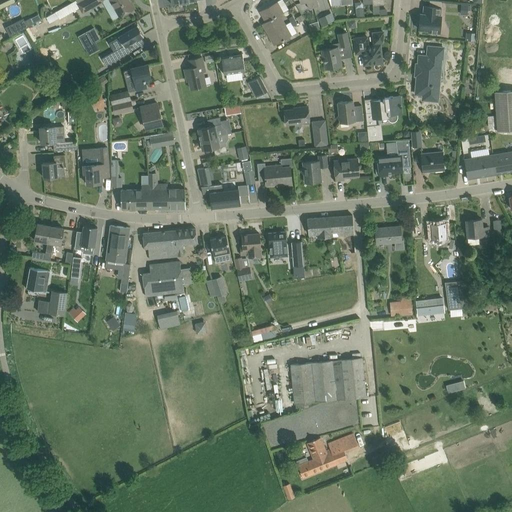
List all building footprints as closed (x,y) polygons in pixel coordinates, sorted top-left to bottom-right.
[(103,0),(85,0),(78,4),(81,9),(83,13),(104,1),(103,0)] [(110,0),(120,16),(135,8),(130,0),(110,0)] [(314,7),(311,0),(299,0),(301,3),(306,1),(309,9),(314,7)] [(78,4),(77,1),(56,13),(61,20),(81,9),(78,4)] [(260,11),(265,22),(280,14),(284,12),(278,1),(260,11)] [(461,5),(460,15),(468,15),(468,5),(461,5)] [(428,31),(428,33),(440,34),(441,16),(440,16),(441,8),(424,6),(423,14),(420,14),(420,21),(418,22),(417,26),(419,28),(419,30),(428,31)] [(331,13),(318,19),(322,26),(335,20),(331,13)] [(262,24),(268,35),(286,25),(280,14),(265,22),(262,24)] [(301,15),(296,18),(299,23),(304,19),(301,15)] [(23,18),(12,24),(17,33),(28,27),(27,26),(33,23),(31,18),(25,21),(23,18)] [(355,20),(348,20),(349,28),(356,27),(355,20)] [(286,25),(268,35),(274,45),(292,36),(286,25)] [(123,45),(102,58),(106,66),(137,48),(133,43),(144,37),(138,26),(118,37),(123,45)] [(499,40),(511,40),(511,28),(500,27),(499,40)] [(94,28),(78,36),(88,55),(99,49),(95,42),(100,39),(94,28)] [(338,34),(341,47),(349,45),(347,32),(338,34)] [(466,32),(465,40),(475,41),(476,33),(466,32)] [(372,46),(368,47),(367,37),(354,38),(355,44),(356,54),(363,53),(365,64),(382,62),(380,45),(382,45),(383,33),(371,34),(372,46)] [(511,40),(499,40),(497,52),(511,53),(511,40)] [(322,50),(326,69),(342,66),(338,47),(322,50)] [(443,60),(444,48),(428,47),(427,57),(420,57),(419,65),(416,65),(415,75),(418,76),(417,77),(418,78),(418,79),(419,79),(419,83),(417,83),(416,94),(423,95),(423,100),(433,101),(434,90),(437,90),(438,76),(440,76),(442,59),(443,60)] [(31,54),(35,63),(42,60),(38,51),(31,54)] [(243,54),(221,58),(224,75),(227,74),(228,81),(242,79),(241,72),(245,71),(243,54)] [(184,69),(186,78),(188,78),(191,89),(206,86),(203,72),(205,72),(202,57),(189,60),(190,68),(184,69)] [(145,80),(151,78),(148,64),(123,70),(126,79),(134,77),(137,90),(146,88),(145,82),(146,82),(145,80)] [(36,73),(42,79),(50,72),(44,66),(36,73)] [(248,82),(256,97),(267,91),(260,76),(248,82)] [(47,91),(54,103),(65,96),(58,85),(47,91)] [(511,91),(493,93),(496,132),(511,131),(511,91)] [(111,96),(113,105),(131,101),(129,92),(111,96)] [(101,93),(91,98),(96,109),(98,108),(99,110),(107,107),(101,93)] [(385,99),(371,101),(373,120),(388,118),(388,119),(390,121),(392,122),(394,121),(396,120),(397,118),(397,114),(402,113),(400,96),(384,97),(385,99)] [(61,99),(63,109),(72,107),(70,97),(61,99)] [(131,101),(113,105),(115,114),(133,110),(131,101)] [(352,101),(338,103),(339,115),(337,118),(339,120),(340,123),(363,120),(362,106),(353,107),(352,101)] [(140,107),(146,129),(162,125),(157,103),(140,107)] [(238,105),(224,108),(226,116),(240,113),(238,105)] [(293,109),(284,110),(286,125),(295,124),(295,127),(302,126),(301,123),(310,122),(308,106),(293,108),(293,109)] [(113,118),(115,127),(123,125),(121,117),(113,118)] [(209,126),(198,129),(200,139),(216,136),(218,136),(227,134),(227,129),(222,127),(220,117),(207,120),(209,126)] [(325,120),(312,122),(315,147),(329,146),(325,120)] [(381,124),(367,126),(369,141),(383,139),(381,124)] [(40,127),(41,143),(64,142),(67,142),(67,133),(64,133),(64,126),(40,127)] [(357,131),(357,140),(367,140),(366,130),(357,131)] [(151,135),(153,147),(174,143),(171,131),(151,135)] [(412,132),(413,147),(421,146),(420,131),(412,132)] [(216,136),(200,139),(202,150),(214,148),(215,155),(227,152),(225,143),(228,138),(227,134),(218,136),(216,136)] [(387,156),(378,157),(378,158),(379,175),(379,176),(388,175),(387,173),(403,171),(403,167),(411,166),(409,140),(396,141),(396,142),(386,143),(387,156)] [(369,142),(360,143),(360,152),(369,152),(369,142)] [(246,146),(237,148),(240,160),(249,158),(246,146)] [(102,177),(109,176),(108,147),(99,148),(100,163),(83,164),(84,174),(86,174),(87,184),(102,183),(102,177)] [(475,155),(464,157),(467,179),(511,171),(511,149),(482,154),(482,151),(475,152),(475,155)] [(422,159),(423,169),(431,168),(431,171),(444,170),(442,152),(421,154),(422,159)] [(54,162),(43,163),(44,178),(66,176),(65,167),(66,167),(65,155),(54,156),(54,162)] [(319,161),(303,162),(304,168),(301,172),(304,175),(305,183),(307,183),(307,182),(312,181),(312,182),(321,181),(320,168),(327,167),(326,155),(319,156),(319,161)] [(112,159),(113,187),(123,187),(123,177),(120,177),(119,159),(112,159)] [(344,177),(359,175),(358,159),(334,161),(335,170),(336,180),(344,179),(344,177)] [(259,181),(265,180),(266,180),(265,169),(265,163),(258,164),(259,181)] [(292,184),(290,167),(282,168),(282,165),(272,166),(272,168),(265,169),(266,180),(265,180),(266,184),(283,183),(283,185),(292,184)] [(203,194),(210,193),(211,208),(240,205),(239,189),(222,191),(221,185),(211,186),(207,167),(197,169),(203,194)] [(245,172),(247,185),(256,183),(253,170),(245,172)] [(158,184),(148,184),(148,189),(147,209),(186,208),(185,189),(175,189),(158,189),(158,184)] [(147,209),(148,189),(121,189),(121,209),(147,209)] [(354,234),(353,215),(307,219),(308,229),(309,234),(316,234),(316,238),(332,237),(332,231),(338,231),(338,235),(354,234)] [(466,221),(467,231),(468,237),(479,236),(480,246),(490,245),(489,227),(482,228),(482,219),(466,221)] [(501,219),(493,220),(494,231),(502,231),(501,219)] [(438,240),(438,246),(447,246),(445,222),(431,223),(432,240),(438,240)] [(35,240),(48,242),(50,226),(38,223),(35,240)] [(131,228),(111,225),(106,259),(126,262),(131,228)] [(48,242),(46,253),(44,259),(51,261),(54,243),(61,244),(63,228),(50,226),(48,242)] [(75,231),(73,249),(83,250),(83,247),(94,248),(97,227),(82,226),(81,232),(75,231)] [(375,229),(377,243),(401,241),(400,226),(375,229)] [(195,228),(143,233),(144,249),(148,249),(149,259),(184,255),(183,244),(197,243),(195,228)] [(286,232),(268,233),(269,244),(270,244),(271,257),(287,255),(286,243),(287,243),(286,232)] [(243,247),(240,247),(241,255),(249,254),(249,257),(261,256),(259,234),(242,235),(243,247)] [(226,236),(210,239),(214,256),(215,256),(216,263),(230,260),(229,253),(230,253),(226,236)] [(456,249),(457,240),(450,239),(449,248),(456,249)] [(301,241),(291,242),(293,266),(304,265),(301,241)] [(33,251),(32,257),(44,259),(46,253),(33,251)] [(81,257),(74,256),(71,276),(79,277),(81,257)] [(234,259),(239,281),(253,278),(250,265),(244,266),(242,257),(234,259)] [(150,272),(143,273),(146,295),(183,291),(182,284),(181,269),(180,261),(149,264),(150,272)] [(128,283),(131,264),(124,263),(121,282),(128,283)] [(26,288),(46,292),(50,271),(30,267),(26,288)] [(222,276),(212,280),(219,303),(226,301),(224,294),(227,293),(222,276)] [(445,282),(448,310),(463,309),(461,281),(445,282)] [(49,312),(65,314),(68,290),(52,288),(49,312)] [(267,304),(273,300),(269,294),(263,297),(267,304)] [(390,303),(391,315),(412,313),(411,297),(401,298),(401,302),(390,303)] [(441,311),(440,297),(414,299),(416,313),(441,311)] [(200,304),(187,306),(188,312),(201,310),(200,304)] [(76,310),(71,314),(77,321),(85,313),(79,307),(76,310)] [(177,309),(157,314),(160,328),(181,324),(177,309)] [(114,316),(106,321),(112,330),(120,325),(114,316)] [(194,322),(196,333),(208,331),(206,320),(194,322)] [(252,329),(254,340),(277,336),(275,325),(252,329)] [(296,403),(296,410),(299,410),(299,408),(308,407),(308,402),(366,396),(362,358),(310,363),(290,364),(294,404),(296,403)] [(447,384),(449,392),(466,388),(464,380),(447,384)] [(314,458),(298,465),(303,477),(348,459),(345,453),(359,448),(353,434),(328,444),(330,449),(325,450),(320,438),(308,443),(314,458)]
